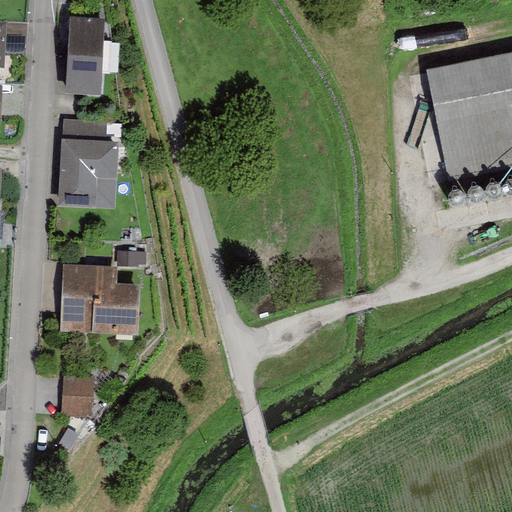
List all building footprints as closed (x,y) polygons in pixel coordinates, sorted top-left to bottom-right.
[(105,20),(70,17),(64,92),(100,95),(105,20)] [(511,169),(511,53),(426,70),(447,181),(511,169)] [(63,120),(62,140),(106,141),(106,121),(63,120)] [(62,140),(60,139),(57,207),(114,210),(117,142),(106,141),(62,140)] [(117,268),(63,266),(60,331),(136,335),(139,285),(116,284),(117,268)] [(92,380),(62,379),(61,416),(90,417),(92,380)]
